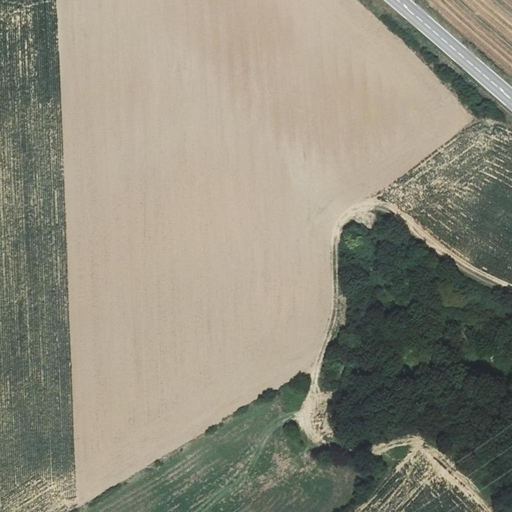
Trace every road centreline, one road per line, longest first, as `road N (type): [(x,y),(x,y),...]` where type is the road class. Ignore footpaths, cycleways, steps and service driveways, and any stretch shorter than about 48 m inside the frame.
road 1 (track): [(400,441),(332,451),(304,433),(302,414),(334,309),(341,220),(359,205),(385,204),(469,267),(511,286)]
road 2 (secondary): [(397,0),(511,97)]
